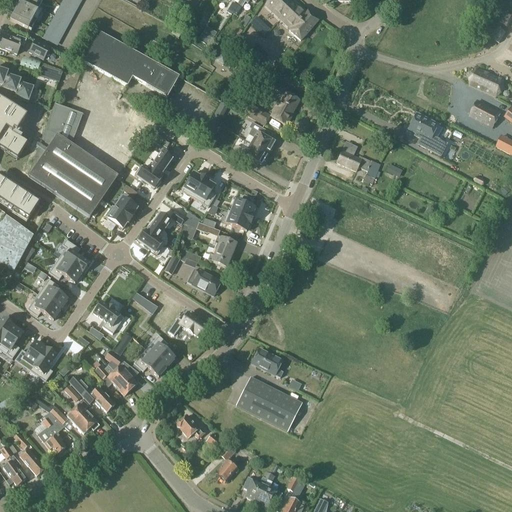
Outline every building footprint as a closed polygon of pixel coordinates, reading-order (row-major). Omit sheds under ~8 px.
[(19,0),(9,20),(26,30),(38,8),(35,7),(38,0),(19,0)] [(188,6),(194,10),(200,0),(192,0),(190,4),(188,6)] [(242,0),(238,7),(232,3),(226,13),(230,15),(231,14),(235,16),(240,9),(245,0),(242,0)] [(245,0),(240,9),(245,3),(247,4),(250,0),(255,4),(257,0),(245,0)] [(290,30),(289,31),(300,42),(318,22),(307,12),(306,13),(291,0),(270,0),(265,6),(290,30)] [(70,6),(62,2),(59,7),(67,11),(70,6)] [(59,7),(57,13),(64,17),(67,11),(59,7)] [(357,16),(364,18),(366,9),(359,7),(357,16)] [(195,14),(189,10),(186,17),(192,20),(195,14)] [(64,17),(57,13),(54,18),(61,22),(64,17)] [(241,25),(245,28),(250,19),(246,16),(241,25)] [(61,22),(54,18),(51,23),(59,27),(61,22)] [(51,23),(48,29),(56,33),(59,27),(51,23)] [(48,29),(45,34),(53,38),(56,33),(48,29)] [(131,79),(143,58),(95,31),(78,60),(127,88),(132,79),(131,79)] [(53,38),(45,34),(42,40),(50,44),(53,38)] [(213,41),(203,35),(199,41),(209,47),(213,41)] [(0,47),(0,49),(16,56),(20,47),(23,48),(26,40),(17,37),(15,41),(4,37),(2,43),(1,44),(0,45),(0,46),(0,47)] [(244,66),(249,57),(253,50),(237,41),(229,56),(244,66)] [(49,49),(35,42),(29,53),(43,61),(49,49)] [(227,42),(222,50),(227,54),(232,45),(227,42)] [(215,62),(223,67),(227,58),(219,54),(215,62)] [(178,79),(143,58),(131,79),(132,79),(145,87),(166,99),(178,79)] [(234,74),(233,74),(254,87),(261,76),(240,63),(234,74)] [(52,70),(42,67),(39,76),(48,80),(52,70)] [(28,103),(33,89),(20,84),(21,81),(7,76),(8,73),(0,70),(0,86),(2,87),(1,90),(15,95),(14,98),(28,103)] [(470,87),(495,98),(500,94),(503,88),(501,81),(478,70),(471,74),(469,80),(470,87)] [(298,102),(285,95),(271,119),(284,127),(298,102)] [(0,149),(17,160),(26,145),(20,141),(22,138),(16,134),(26,118),(0,101),(0,149)] [(469,117),(492,128),(500,114),(477,102),(469,117)] [(220,104),(217,108),(225,113),(228,108),(220,104)] [(27,177),(89,219),(92,214),(115,180),(117,178),(71,146),(82,115),(54,105),(27,177)] [(269,118),(249,106),(244,115),(264,127),(269,118)] [(417,116),(410,130),(418,135),(416,138),(421,140),(418,146),(441,158),(447,145),(438,140),(443,130),(417,116)] [(251,131),(245,142),(269,156),(273,148),(272,148),(274,144),(267,140),(270,135),(252,124),(248,129),(251,131)] [(201,138),(200,141),(205,144),(208,139),(200,135),(199,137),(201,138)] [(269,156),(245,142),(241,149),(236,147),(231,156),(239,162),(243,156),(261,166),(263,163),(264,163),(269,156)] [(357,168),(358,160),(352,158),(356,148),(345,143),(336,164),(355,172),(357,168)] [(503,152),(511,157),(511,150),(506,147),(503,152)] [(161,154),(148,172),(159,179),(171,161),(170,160),(170,159),(164,154),(163,155),(161,154)] [(370,163),(361,159),(362,159),(359,158),(358,160),(357,168),(367,172),(362,184),(367,186),(368,185),(370,186),(374,178),(378,180),(381,174),(376,172),(379,166),(371,162),(370,163)] [(386,172),(392,176),(396,169),(389,165),(386,172)] [(141,167),(134,177),(154,191),(155,189),(156,190),(161,183),(160,182),(161,181),(159,179),(148,172),(141,167)] [(0,175),(0,202),(28,221),(40,202),(0,175)] [(200,179),(193,175),(182,193),(193,200),(205,179),(201,177),(200,179)] [(209,181),(205,179),(193,200),(204,206),(215,188),(208,184),(209,181)] [(511,191),(507,186),(500,192),(504,197),(511,191)] [(230,213),(230,214),(252,222),(253,218),(252,217),(255,210),(248,207),(251,200),(244,197),(241,205),(235,202),(230,213)] [(115,209),(114,210),(131,221),(133,218),(132,217),(137,210),(129,205),(130,204),(124,199),(123,201),(121,200),(115,209)] [(499,203),(495,212),(501,215),(506,205),(499,203)] [(112,208),(105,218),(109,221),(108,222),(114,227),(115,225),(122,231),(127,224),(128,225),(131,221),(114,210),(115,209),(112,208)] [(228,212),(223,224),(246,233),(248,226),(250,226),(252,222),(230,214),(230,213),(228,212)] [(33,237),(0,213),(0,273),(1,274),(5,268),(9,271),(12,273),(33,237)] [(184,220),(175,213),(171,219),(180,226),(184,220)] [(160,216),(147,234),(157,241),(170,223),(168,222),(169,221),(162,216),(161,217),(160,216)] [(210,229),(214,230),(216,224),(204,220),(202,226),(209,229),(210,229)] [(184,224),(179,236),(192,242),(196,231),(197,230),(184,224)] [(197,230),(196,231),(207,236),(208,235),(210,229),(209,229),(202,226),(199,224),(197,230)] [(47,235),(52,229),(48,226),(43,232),(47,235)] [(147,234),(145,233),(143,235),(142,234),(138,240),(139,241),(138,243),(157,257),(164,246),(157,241),(147,234)] [(215,251),(233,259),(235,252),(233,252),(235,246),(216,238),(213,245),(217,246),(215,251)] [(66,250),(59,259),(82,275),(89,265),(76,256),(80,251),(66,241),(62,247),(66,250)] [(181,251),(179,257),(180,258),(179,261),(185,264),(186,260),(197,264),(199,265),(201,259),(181,251)] [(233,259),(215,251),(213,257),(209,255),(206,262),(210,264),(211,263),(226,270),(228,264),(231,264),(233,259)] [(27,263),(31,257),(26,253),(22,259),(27,263)] [(172,258),(164,273),(171,276),(179,261),(172,258)] [(59,259),(48,275),(59,282),(62,277),(74,286),(76,283),(77,284),(81,277),(80,277),(82,275),(59,259)] [(198,274),(192,271),(186,284),(199,290),(199,289),(208,294),(208,295),(212,297),(214,294),(216,295),(217,294),(220,289),(219,287),(218,287),(220,283),(198,272),(198,274)] [(8,285),(20,292),(23,288),(11,280),(8,285)] [(48,281),(38,296),(60,312),(61,311),(62,311),(67,305),(66,304),(67,302),(55,293),(59,288),(48,281)] [(146,302),(136,295),(132,301),(142,309),(146,302)] [(38,296),(27,312),(37,319),(41,314),(53,322),(54,321),(55,321),(60,314),(59,314),(60,312),(38,296)] [(95,313),(93,315),(105,324),(102,329),(112,336),(123,320),(114,313),(107,308),(101,304),(99,307),(98,306),(94,313),(95,313)] [(177,320),(168,334),(173,338),(181,327),(186,331),(186,332),(192,336),(193,336),(199,340),(200,337),(201,338),(206,331),(205,331),(206,328),(198,323),(199,321),(198,321),(197,322),(195,320),(195,319),(194,320),(188,316),(183,323),(177,320)] [(0,345),(12,327),(2,320),(0,323),(0,345)] [(12,327),(0,345),(0,346),(9,353),(6,357),(12,361),(19,350),(14,347),(23,335),(21,333),(21,332),(15,328),(14,328),(12,327)] [(103,337),(98,334),(95,339),(100,342),(103,337)] [(166,370),(168,368),(169,369),(174,363),(173,362),(175,360),(163,350),(168,346),(158,338),(146,351),(166,370)] [(22,352),(15,362),(30,373),(46,351),(44,350),(45,349),(38,344),(38,345),(35,343),(27,356),(22,352)] [(119,357),(123,352),(117,348),(113,353),(119,357)] [(281,362),(258,350),(251,364),(279,379),(282,373),(277,370),(281,362)] [(46,351),(30,373),(45,384),(52,374),(47,370),(56,358),(46,351)] [(166,370),(146,351),(133,365),(143,374),(147,369),(158,379),(160,377),(161,378),(166,372),(165,371),(166,370)] [(110,353),(105,360),(111,364),(117,369),(122,362),(110,353)] [(111,364),(107,367),(108,368),(131,392),(137,386),(132,381),(130,378),(131,377),(134,379),(138,375),(122,362),(117,369),(111,364)] [(96,363),(90,369),(94,373),(102,382),(106,378),(108,376),(104,371),(100,367),(96,363)] [(65,368),(59,374),(63,378),(69,372),(65,368)] [(108,368),(104,371),(108,376),(106,378),(107,380),(124,398),(131,392),(108,368)] [(76,377),(69,384),(89,406),(93,403),(99,410),(101,409),(106,414),(109,412),(111,412),(112,409),(114,407),(109,401),(110,400),(105,395),(104,396),(98,390),(94,394),(87,386),(86,388),(76,377)] [(250,379),(235,408),(288,434),(302,406),(250,379)] [(81,399),(71,388),(69,387),(64,392),(75,404),(81,399)] [(27,399),(23,404),(34,412),(37,407),(38,407),(34,404),(31,402),(27,399)] [(36,401),(34,404),(38,407),(37,407),(49,414),(50,415),(61,426),(62,427),(68,421),(56,409),(55,409),(52,405),(49,408),(48,409),(36,401)] [(80,406),(73,411),(90,429),(93,432),(99,427),(96,424),(96,423),(84,411),(88,407),(88,406),(83,401),(79,405),(80,406)] [(73,411),(67,417),(83,435),(90,429),(73,411)] [(47,430),(37,437),(49,452),(52,449),(57,456),(59,454),(61,454),(63,452),(63,451),(66,449),(60,443),(62,442),(59,438),(60,437),(58,435),(58,434),(65,429),(63,427),(62,427),(61,426),(50,415),(41,422),(43,425),(47,430)] [(188,440),(193,435),(198,440),(204,435),(193,423),(192,424),(186,417),(180,423),(177,423),(176,426),(177,429),(179,430),(188,440)] [(215,450),(221,442),(212,435),(206,442),(215,450)] [(24,451),(29,446),(23,440),(18,445),(24,451)] [(227,462),(216,475),(227,483),(240,467),(230,459),(239,448),(231,441),(219,456),(227,462)] [(11,457),(5,449),(0,452),(6,461),(11,457)] [(27,450),(19,457),(36,476),(44,469),(27,450)] [(25,481),(16,469),(15,469),(11,463),(2,469),(16,487),(18,485),(20,485),(22,484),(22,483),(25,481)] [(274,478),(273,477),(277,468),(275,466),(271,473),(269,472),(268,475),(266,474),(263,480),(267,482),(271,484),(274,478)] [(248,479),(242,490),(247,492),(245,497),(248,498),(247,500),(250,502),(251,500),(257,503),(265,487),(253,481),(248,479)] [(287,491),(294,494),(299,482),(293,479),(287,491)] [(265,487),(257,503),(263,506),(262,507),(265,509),(266,508),(268,509),(270,503),(277,506),(282,495),(276,492),(265,487)] [(290,500),(289,500),(282,511),(301,511),(304,507),(299,505),(294,502),(296,498),(292,495),(290,500)] [(326,511),(328,504),(320,500),(314,511),(326,511)]
